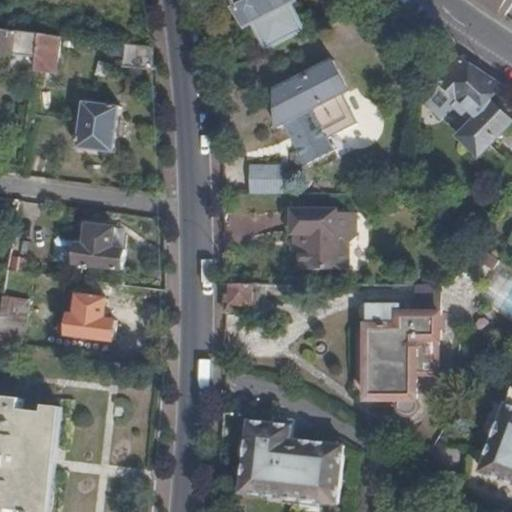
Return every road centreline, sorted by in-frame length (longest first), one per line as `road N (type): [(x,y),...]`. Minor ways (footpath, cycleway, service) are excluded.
road 1 (secondary): [(197,211),(202,323),(189,511)]
road 2 (secondary): [(171,0),(197,211)]
road 3 (residential): [(197,211),(0,186)]
